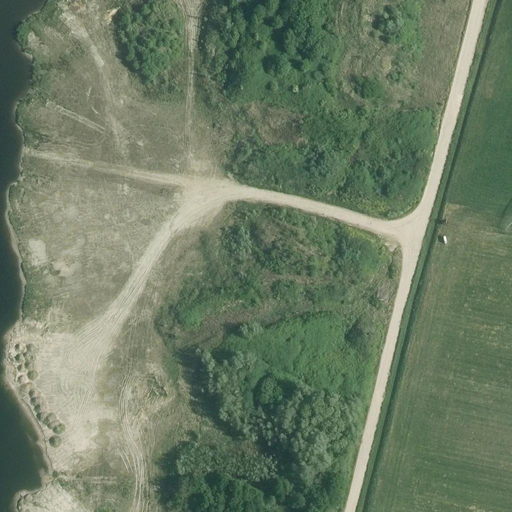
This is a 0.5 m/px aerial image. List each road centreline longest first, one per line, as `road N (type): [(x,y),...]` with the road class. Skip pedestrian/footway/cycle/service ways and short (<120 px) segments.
road 1 (track): [(482,0),(351,511)]
road 2 (track): [(421,237),(229,190),(184,199),(179,223)]
